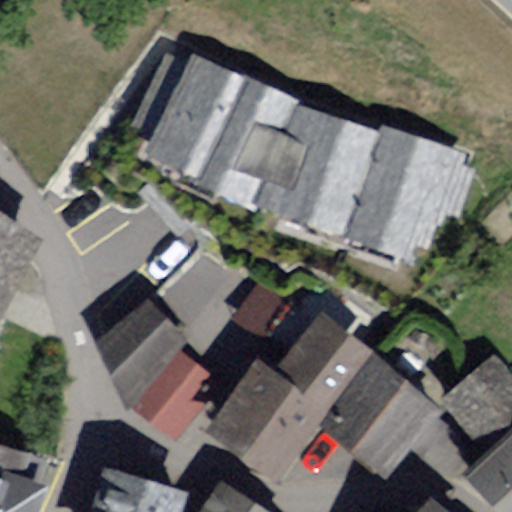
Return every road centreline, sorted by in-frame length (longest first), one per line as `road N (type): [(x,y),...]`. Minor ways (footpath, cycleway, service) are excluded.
road 1 (residential): [(97,407),(209,479),(314,507),(437,495),(459,511)]
road 2 (residential): [(0,167),(54,233),(97,407)]
